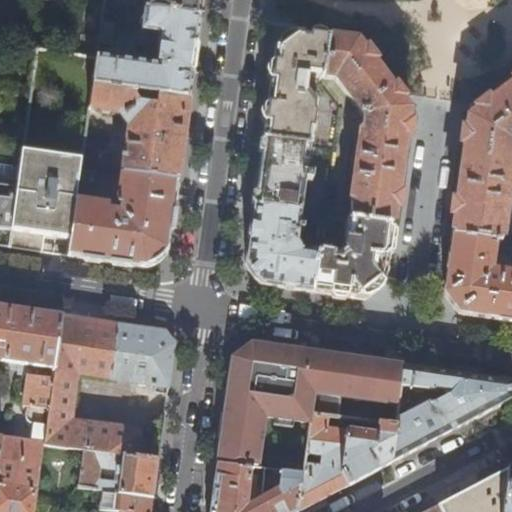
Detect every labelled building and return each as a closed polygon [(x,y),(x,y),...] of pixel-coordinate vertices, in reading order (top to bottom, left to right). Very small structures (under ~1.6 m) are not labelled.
[(202,0),(146,0),(146,3),(145,10),(200,17),(202,0)] [(104,7),(70,2),(68,20),(102,25),(102,24),(103,20),(104,7)] [(104,5),(104,7),(103,20),(102,24),(115,26),(117,7),(104,5)] [(156,67),(97,59),(93,86),(137,92),(189,99),(195,57),(200,17),(145,10),(139,48),(146,48),(144,58),(157,60),(156,67)] [(323,78),(329,38),(296,34),(277,49),(272,83),(264,140),(311,147),(315,118),(317,106),(305,90),(307,76),(323,78)] [(357,42),(329,38),(323,78),(336,80),(361,113),(360,116),(361,116),(362,117),(365,117),(363,131),(360,133),(354,178),(351,201),(354,204),(352,222),(393,228),(409,112),(384,78),(357,42)] [(35,63),(37,48),(21,45),(19,61),(35,63)] [(31,97),(33,74),(20,73),(18,95),(22,96),(31,97)] [(511,84),(469,118),(453,235),(485,239),(496,241),(502,242),(504,229),(499,222),(499,215),(507,209),(511,173),(506,164),(507,160),(511,156),(511,84)] [(137,176),(178,182),(184,138),(187,112),(189,99),(137,92),(93,86),(90,111),(122,116),(130,127),(123,174),(137,176)] [(0,136),(0,142),(24,146),(27,126),(31,97),(22,96),(17,132),(1,130),(0,136)] [(311,147),(264,140),(262,159),(260,168),(255,207),(288,212),(302,214),(306,182),(313,183),(314,174),(308,173),(311,147)] [(0,246),(10,249),(16,205),(21,167),(23,152),(24,146),(0,142),(0,246)] [(84,151),(83,160),(83,165),(93,166),(95,152),(84,151)] [(83,160),(23,152),(21,167),(16,205),(10,249),(28,251),(43,253),(45,235),(58,237),(62,205),(75,207),(70,239),(72,239),(76,212),(82,168),(83,165),(83,160)] [(76,212),(72,239),(70,257),(114,263),(149,268),(167,253),(170,234),(173,217),(178,182),(137,176),(123,174),(119,200),(124,205),(123,215),(110,214),(110,207),(85,203),(87,185),(94,182),(96,171),(82,168),(76,212)] [(314,293),(320,251),(309,249),(308,252),(302,251),(297,246),(301,219),(313,221),(314,216),(302,214),(288,212),(255,207),(250,243),(247,265),(263,285),(314,293)] [(385,285),(393,228),(352,222),(349,221),(346,243),(348,243),(347,250),(340,255),(334,254),(334,253),(320,251),(314,293),(365,300),(385,285)] [(485,239),(453,235),(445,293),(460,314),(494,318),(511,320),(511,273),(493,270),(496,241),(485,239)] [(16,310),(0,307),(0,362),(22,366),(21,371),(32,373),(33,367),(55,370),(62,317),(16,310)] [(163,332),(62,317),(55,370),(54,380),(49,411),(46,437),(44,445),(44,446),(63,449),(83,451),(138,459),(141,432),(72,423),(78,376),(159,387),(159,392),(163,393),(162,396),(166,397),(173,343),(163,332)] [(279,411),(288,350),(246,344),(232,353),(225,404),(279,411)] [(397,410),(403,367),(316,354),(288,350),(279,411),(310,415),(327,418),(335,419),(346,420),(377,424),(395,427),(396,421),(397,410)] [(511,399),(508,382),(403,367),(397,410),(402,411),(404,398),(406,398),(407,389),(433,392),(434,390),(444,392),(443,399),(431,405),(429,404),(427,404),(396,421),(395,427),(390,464),(438,439),(511,399)] [(49,411),(54,380),(27,376),(23,407),(28,408),(49,411)] [(310,415),(279,411),(225,404),(221,434),(217,463),(251,467),(264,469),(303,475),(304,464),(305,454),(310,415)] [(46,437),(49,411),(28,408),(25,433),(46,437)] [(157,461),(163,415),(160,415),(141,432),(138,459),(157,461)] [(299,511),(321,501),(390,464),(395,427),(377,424),(375,435),(345,431),(334,429),(326,428),(327,418),(310,415),(305,454),(321,456),(319,466),(304,464),(303,475),(297,511),(299,511)] [(334,429),(345,431),(346,420),(335,419),(334,429)] [(44,446),(44,445),(2,440),(2,438),(0,437),(0,484),(37,491),(44,446)] [(81,470),(83,451),(63,449),(61,467),(81,470)] [(155,479),(157,461),(138,459),(83,451),(81,470),(79,488),(103,491),(114,493),(114,486),(112,478),(99,476),(100,468),(113,471),(121,471),(118,495),(152,499),(155,479)] [(297,511),(303,475),(264,469),(261,495),(252,494),(247,493),(250,476),(251,467),(217,463),(214,489),(210,511),(297,511)] [(511,511),(511,466),(508,469),(501,511),(511,511)] [(441,504),(427,511),(501,511),(508,469),(498,474),(441,504)] [(114,494),(118,495),(121,471),(113,471),(112,478),(114,486),(114,493),(114,494)] [(0,511),(34,511),(37,491),(0,484),(0,511)] [(150,511),(152,499),(118,495),(114,494),(114,493),(103,491),(101,511),(108,511),(150,511)]
